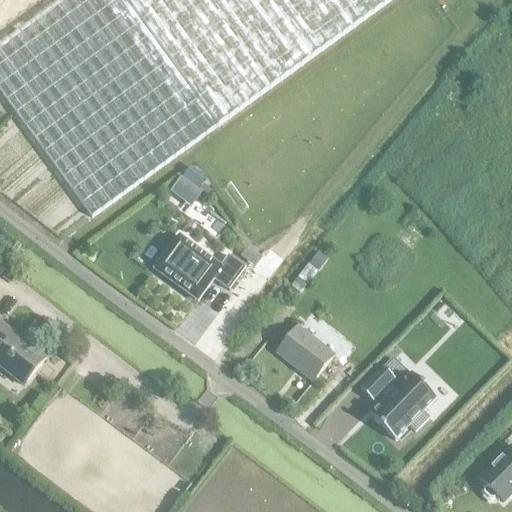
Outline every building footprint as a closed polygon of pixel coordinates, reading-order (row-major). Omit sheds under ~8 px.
[(0,92),(92,219),(217,128),(393,0),(63,0),(0,46),(0,92)] [(181,181),(172,193),(191,208),(201,195),(181,181)] [(180,239),(156,271),(198,302),(213,281),(229,292),(246,270),(229,257),(220,269),(180,239)] [(320,253),(310,265),(320,272),(329,260),(320,253)] [(0,324),(0,370),(24,389),(46,361),(0,324)] [(314,385),(336,357),(300,328),(278,356),(314,385)] [(383,369),(361,392),(373,404),(375,401),(382,407),(371,418),(395,443),(409,428),(415,434),(429,420),(423,414),(437,400),(413,376),(411,378),(393,361),(384,370),(383,369)] [(511,452),(482,483),(488,489),(485,492),(485,496),(490,502),(495,502),(497,499),(503,505),(511,495),(511,452)]
